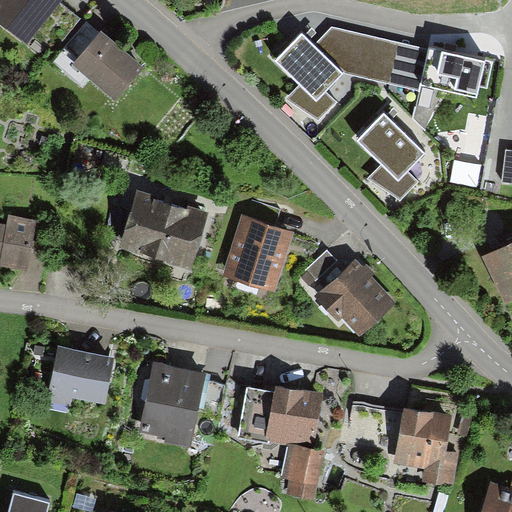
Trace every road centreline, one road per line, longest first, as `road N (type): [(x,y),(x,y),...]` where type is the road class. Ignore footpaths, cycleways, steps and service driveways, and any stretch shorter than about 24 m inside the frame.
road 1 (residential): [(0,300),(398,366),(443,358),(465,334)]
road 2 (tertiary): [(178,48),(465,334)]
road 3 (residential): [(178,48),(236,20),(309,1),(405,23),(511,28)]
